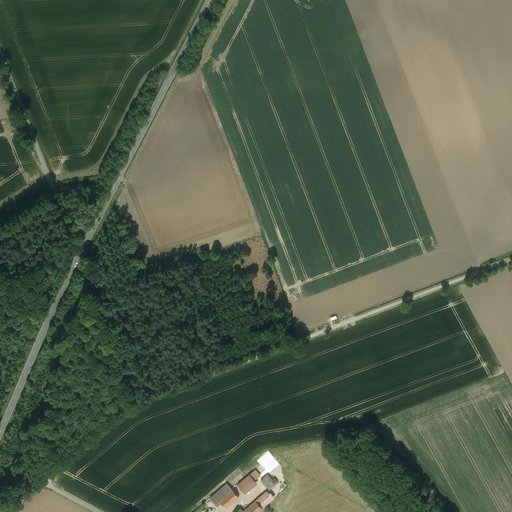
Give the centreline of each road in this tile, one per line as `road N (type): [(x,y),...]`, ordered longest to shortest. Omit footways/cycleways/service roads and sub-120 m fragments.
road 1 (unclassified): [(134,403),(511,259)]
road 2 (secondary): [(78,257),(209,0)]
road 3 (unclassified): [(78,257),(0,56)]
road 4 (secondary): [(0,433),(78,257)]
road 5 (unclassified): [(134,403),(78,257)]
